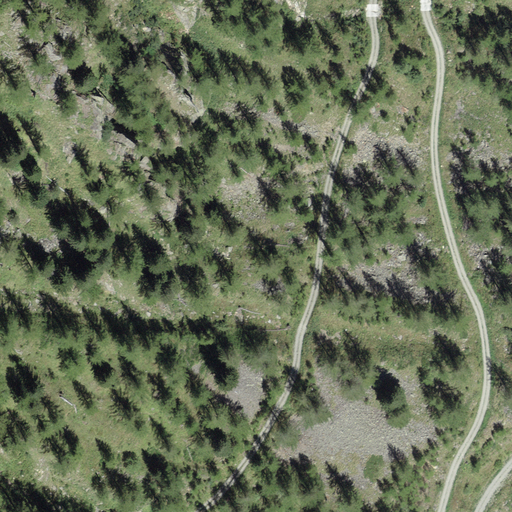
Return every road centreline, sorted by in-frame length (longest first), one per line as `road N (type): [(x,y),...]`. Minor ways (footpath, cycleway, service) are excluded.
road 1 (track): [(376,0),(377,57),(318,219),(320,267),(278,407),(246,469),(203,511)]
road 2 (track): [(442,511),(489,388),(484,328),(434,179),(443,61),(426,0)]
